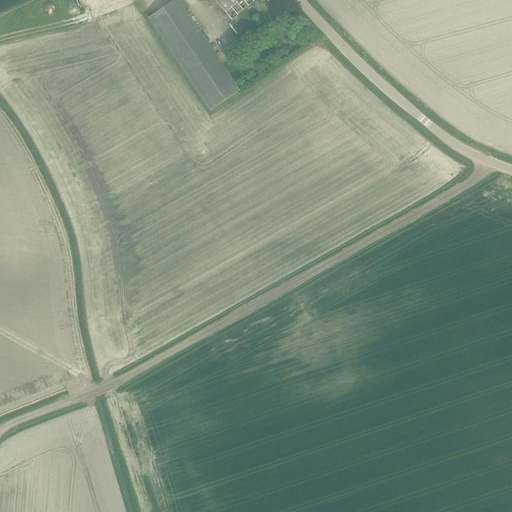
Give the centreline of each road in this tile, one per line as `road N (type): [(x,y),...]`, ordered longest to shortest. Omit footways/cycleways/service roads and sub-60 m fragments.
road 1 (track): [(0,428),(132,375),(490,164)]
road 2 (unclassified): [(511,172),(434,128),(306,0)]
